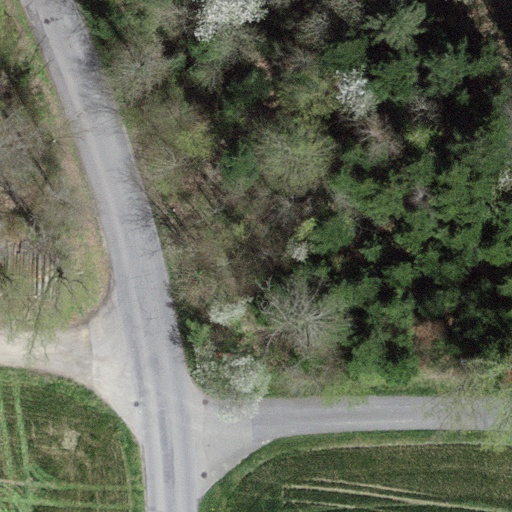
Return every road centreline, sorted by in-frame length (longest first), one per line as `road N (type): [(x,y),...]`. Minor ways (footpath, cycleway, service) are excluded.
road 1 (unclassified): [(168,406),(125,215),(43,0)]
road 2 (unclassified): [(168,406),(511,414)]
road 3 (track): [(0,348),(42,351),(168,406)]
